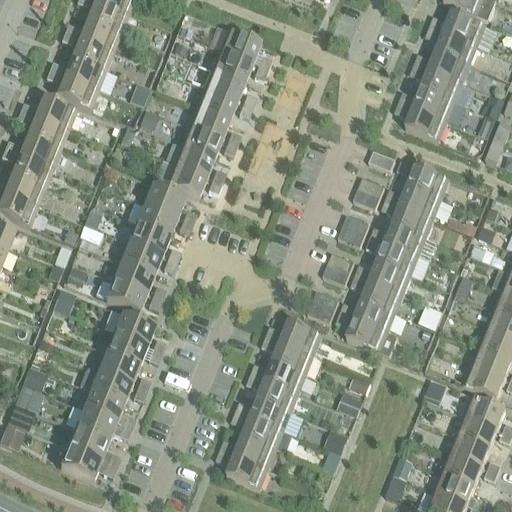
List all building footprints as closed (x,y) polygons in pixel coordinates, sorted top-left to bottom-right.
[(135,0),(97,0),(95,6),(128,20),(136,0),(135,0)] [(496,7),(478,0),(446,0),(443,9),(488,27),(496,7)] [(88,4),(80,1),(77,8),(86,12),(88,4)] [(95,6),(87,25),(121,39),(128,20),(95,6)] [(444,38),(477,52),(490,57),(496,39),(484,34),(485,32),(452,19),(444,38)] [(433,23),(429,33),(438,36),(442,27),(433,23)] [(87,25),(79,44),(113,58),(121,39),(87,25)] [(68,31),(64,39),(73,42),(76,34),(68,31)] [(181,33),(178,40),(189,44),(192,37),(181,33)] [(438,36),(429,33),(425,43),(434,47),(438,36)] [(227,37),(219,57),(252,70),(260,51),(227,37)] [(444,38),(436,58),(470,71),(477,52),(444,38)] [(73,42),(64,39),(61,46),(70,50),(73,42)] [(79,44),(72,64),(105,77),(113,58),(79,44)] [(172,49),(169,58),(179,62),(182,53),(172,49)] [(219,57),(211,76),(245,89),(252,70),(219,57)] [(436,58),(429,77),(462,90),(470,71),(436,58)] [(263,61),(258,73),(268,76),(272,65),(263,61)] [(418,61),(414,71),(423,74),(427,64),(418,61)] [(72,64),(64,83),(98,96),(105,77),(72,64)] [(53,69),(49,77),(58,80),(61,72),(53,69)] [(423,74),(414,71),(410,81),(419,84),(423,74)] [(268,76),(258,73),(254,82),(264,86),(268,76)] [(211,76),(204,95),(237,108),(245,89),(211,76)] [(58,80),(49,77),(46,84),(55,88),(58,80)] [(429,77),(421,96),(455,109),(462,90),(429,77)] [(98,96),(64,83),(57,102),(90,116),(98,96)] [(204,95),(196,114),(230,127),(237,108),(204,95)] [(421,96),(413,115),(447,128),(455,109),(421,96)] [(247,99),(243,110),(253,114),(257,103),(247,99)] [(403,99),(399,109),(408,112),(412,103),(403,99)] [(490,101),(482,120),(496,126),(503,107),(490,101)] [(43,104),(35,123),(68,137),(76,117),(43,104)] [(23,109),(20,118),(28,121),(31,113),(23,109)] [(408,112),(399,109),(394,120),(403,124),(408,112)] [(511,111),(507,109),(503,119),(511,122),(511,111)] [(253,114),(243,110),(239,120),(248,124),(253,114)] [(196,114),(189,133),(222,146),(230,127),(196,114)] [(447,128),(413,115),(405,135),(439,148),(447,128)] [(146,117),(140,132),(154,138),(160,122),(146,117)] [(28,121),(20,118),(17,124),(25,128),(28,121)] [(35,123),(27,142),(61,156),(68,137),(35,123)] [(500,128),(492,147),(502,151),(510,132),(500,128)] [(486,129),(481,142),(488,144),(493,132),(486,129)] [(189,133),(181,152),(215,165),(222,146),(189,133)] [(125,136),(121,147),(129,150),(133,139),(125,136)] [(232,137),(228,148),(237,152),(242,141),(232,137)] [(27,142),(19,162),(53,175),(61,156),(27,142)] [(8,147),(5,155),(13,159),(17,151),(8,147)] [(502,151),(492,147),(485,166),(495,170),(502,151)] [(237,152),(228,148),(224,158),(233,162),(237,152)] [(181,152),(174,171),(207,184),(215,165),(181,152)] [(13,159),(5,155),(2,163),(10,166),(13,159)] [(374,156),(368,169),(386,176),(390,178),(395,165),(374,156)] [(19,162),(12,181),(46,194),(53,175),(19,162)] [(397,178),(406,181),(410,171),(401,167),(397,178)] [(207,184),(174,171),(166,190),(199,204),(207,184)] [(416,173),(408,193),(441,206),(449,187),(416,173)] [(217,175),(213,186),(222,190),(226,179),(217,175)] [(12,181),(4,200),(38,213),(46,194),(12,181)] [(363,183),(358,195),(380,204),(385,192),(381,190),(363,183)] [(222,190),(213,186),(209,196),(218,200),(222,190)] [(152,191),(144,211),(178,224),(186,205),(152,191)] [(398,200),(394,210),(400,212),(434,225),(441,206),(408,193),(404,202),(398,200)] [(358,195),(353,207),(371,214),(375,215),(380,204),(358,195)] [(390,196),(386,206),(394,210),(398,200),(390,196)] [(38,213),(4,200),(0,209),(0,220),(30,233),(38,213)] [(394,210),(386,206),(382,216),(390,220),(394,210)] [(144,211),(136,230),(170,243),(178,224),(144,211)] [(400,212),(392,231),(426,244),(434,225),(400,212)] [(490,213),(486,225),(494,228),(499,216),(490,213)] [(188,217),(184,227),(192,231),(197,220),(188,217)] [(88,219),(84,228),(92,231),(96,222),(88,219)] [(348,221),(343,233),(365,242),(369,230),(365,228),(348,221)] [(451,224),(448,231),(472,241),(476,232),(466,228),(466,230),(451,224)] [(0,227),(0,250),(9,253),(16,234),(0,227)] [(192,231),(184,227),(180,237),(189,240),(192,231)] [(136,230),(129,249),(163,262),(170,243),(136,230)] [(383,237),(379,248),(385,250),(419,263),(426,244),(392,231),(389,240),(383,237)] [(483,231),(478,243),(491,249),(496,237),(483,231)] [(84,233),(79,243),(99,251),(104,241),(84,233)] [(343,233),(338,244),(356,251),(360,253),(365,242),(343,233)] [(375,234),(371,244),(379,248),(383,237),(375,234)] [(68,237),(64,246),(74,250),(78,241),(68,237)] [(379,248),(371,244),(367,254),(375,257),(379,248)] [(129,249),(121,268),(155,281),(163,262),(129,249)] [(0,250),(0,272),(1,272),(9,253),(0,250)] [(385,250),(377,269),(411,282),(419,263),(385,250)] [(61,251),(53,271),(62,275),(70,255),(61,251)] [(471,261),(471,262),(484,268),(487,258),(474,253),(471,261)] [(173,256),(169,265),(177,269),(181,259),(173,256)] [(332,259),(327,271),(349,280),(354,268),(350,266),(332,259)] [(177,269),(169,265),(165,276),(173,279),(177,269)] [(502,265),(499,273),(507,276),(510,268),(502,265)] [(121,268),(113,287),(147,300),(155,281),(121,268)] [(368,276),(364,285),(369,288),(403,301),(411,282),(377,269),(373,278),(368,276)] [(349,280),(327,271),(323,282),(345,291),(349,280)] [(53,272),(48,285),(57,288),(62,275),(53,272)] [(359,272),(355,282),(364,285),(368,276),(359,272)] [(464,274),(461,280),(467,282),(470,276),(464,274)] [(72,275),(66,290),(81,296),(87,281),(72,275)] [(511,278),(510,278),(502,297),(511,300),(511,278)] [(364,285),(355,282),(351,292),(360,296),(364,285)] [(147,300),(113,287),(106,307),(139,320),(147,300)] [(369,288),(362,307),(395,321),(403,301),(369,288)] [(158,293),(154,303),(162,307),(166,297),(158,293)] [(317,296),(312,309),(334,317),(339,305),(317,296)] [(511,300),(502,297),(495,316),(511,322),(511,300)] [(162,307),(154,303),(150,314),(158,317),(162,307)] [(440,304),(435,314),(442,317),(446,307),(440,304)] [(58,306),(54,316),(65,320),(69,310),(58,306)] [(362,307),(354,326),(388,339),(395,321),(362,307)] [(334,317),(312,309),(308,320),(330,328),(334,317)] [(344,310),(340,320),(348,323),(353,313),(344,310)] [(425,310),(418,328),(435,335),(441,321),(442,317),(435,314),(425,310)] [(511,322),(495,316),(487,335),(511,344),(511,322)] [(122,320),(114,339),(147,353),(155,333),(122,320)] [(348,323),(340,320),(336,330),(344,333),(348,323)] [(388,339),(354,326),(346,345),(380,359),(390,363),(398,343),(388,339)] [(289,329),(281,348),(314,362),(322,342),(289,329)] [(270,332),(266,343),(275,346),(279,336),(270,332)] [(511,344),(487,335),(479,354),(511,366),(511,344)] [(114,339),(106,358),(140,372),(147,353),(114,339)] [(275,346),(266,343),(262,353),(271,356),(275,346)] [(157,344),(152,356),(162,359),(166,348),(157,344)] [(41,346),(38,354),(52,359),(55,351),(41,346)] [(273,367),(306,381),(314,362),(281,348),(275,346),(271,356),(276,359),(273,367)] [(511,366),(479,354),(472,373),(505,386),(511,369),(511,366)] [(162,359),(152,356),(149,364),(158,368),(162,359)] [(106,358),(98,377),(132,391),(140,372),(106,358)] [(273,367),(265,386),(299,400),(306,381),(273,367)] [(255,370),(251,380),(259,384),(264,374),(255,370)] [(29,375),(22,391),(31,394),(39,376),(30,372),(29,375)] [(505,386),(472,373),(464,392),(498,406),(505,386)] [(98,377),(91,396),(124,410),(132,391),(98,377)] [(259,384),(251,380),(246,390),(255,394),(259,384)] [(142,382),(137,393),(146,397),(151,386),(142,382)] [(261,397),(257,405),(291,419),(299,400),(265,386),(265,387),(259,384),(255,394),(261,397)] [(353,384),(348,395),(365,402),(370,390),(353,384)] [(432,386),(424,406),(439,412),(447,392),(432,386)] [(22,391),(14,410),(16,411),(26,415),(33,396),(23,392),(22,391)] [(146,397),(137,393),(133,403),(142,407),(146,397)] [(85,411),(83,415),(117,429),(122,431),(126,421),(121,419),(124,410),(91,396),(85,411)] [(342,417),(357,422),(363,407),(349,401),(342,417)] [(472,402),(464,422),(499,436),(507,416),(472,402)] [(248,411),(244,422),(250,424),(284,438),(291,419),(257,405),(254,414),(248,411)] [(240,408),(235,418),(244,422),(248,411),(240,408)] [(16,411),(8,429),(29,438),(37,419),(26,415),(16,411)] [(83,415),(76,434),(109,448),(113,439),(118,441),(122,431),(83,415)] [(244,422),(235,418),(231,428),(240,432),(244,422)] [(126,421),(122,431),(131,435),(135,424),(126,421)] [(464,422),(457,441),(491,455),(499,436),(464,422)] [(250,424),(242,443),(276,457),(277,456),(285,459),(293,442),(284,438),(250,424)] [(131,435),(122,431),(118,441),(127,445),(131,435)] [(6,433),(0,448),(0,449),(17,456),(24,440),(6,433)] [(76,434),(68,453),(101,467),(107,469),(111,459),(106,456),(109,448),(76,434)] [(332,434),(325,452),(342,459),(349,441),(332,434)] [(511,442),(504,439),(501,446),(509,449),(511,442)] [(457,441),(449,460),(483,474),(491,455),(457,441)] [(242,443),(234,462),(268,476),(276,457),(242,443)] [(224,446),(220,456),(229,460),(233,450),(224,446)] [(68,453),(60,473),(93,487),(97,477),(103,479),(107,469),(101,467),(68,453)] [(229,460),(220,456),(216,467),(225,470),(229,460)] [(111,459),(107,469),(116,472),(120,462),(111,459)] [(329,459),(325,470),(336,474),(340,464),(329,459)] [(449,460),(442,479),(475,493),(483,474),(449,460)] [(268,476),(234,462),(226,482),(261,495),(268,476)] [(401,463),(394,482),(405,487),(413,468),(401,463)] [(116,472),(107,469),(103,479),(112,483),(116,472)] [(492,469),(488,476),(496,480),(500,472),(492,469)] [(496,480),(488,476),(485,484),(493,487),(496,480)] [(442,479),(434,498),(468,511),(467,511),(474,511),(476,506),(471,504),(475,493),(442,479)] [(394,482),(390,491),(403,496),(406,487),(405,487),(394,482)] [(387,500),(386,502),(392,505),(396,495),(390,493),(387,500)] [(467,511),(468,511),(434,498),(428,511),(467,511)]
